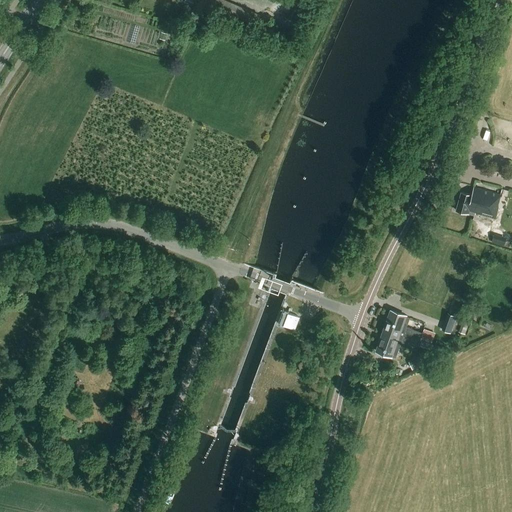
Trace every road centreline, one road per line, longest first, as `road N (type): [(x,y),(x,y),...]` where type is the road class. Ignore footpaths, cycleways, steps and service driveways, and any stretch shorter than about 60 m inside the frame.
road 1 (unclassified): [(362,315),(453,125),(498,0)]
road 2 (unclassified): [(138,511),(229,267)]
road 3 (unclassified): [(229,267),(110,223),(0,239)]
road 4 (unclassified): [(314,511),(362,315)]
road 5 (unclassified): [(362,315),(229,267)]
